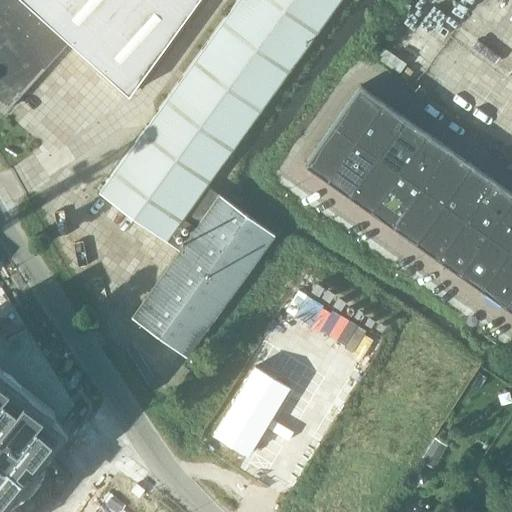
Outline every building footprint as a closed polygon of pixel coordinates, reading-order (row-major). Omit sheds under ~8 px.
[(0,0),(0,111),(4,112),(68,40),(89,59),(128,95),(197,0),(0,0)] [(238,0),(100,194),(167,242),(340,0),(238,0)] [(305,165),(511,310),(511,192),(360,86),(305,165)] [(183,219),(167,242),(180,251),(132,317),(186,356),(251,267),(258,257),(274,234),(240,209),(207,186),(183,219)] [(0,511),(6,504),(1,500),(18,479),(23,483),(38,464),(33,461),(56,432),(55,432),(74,407),(0,289),(0,511)] [(422,460),(431,466),(446,443),(436,437),(422,460)] [(483,487),(500,496),(508,484),(477,467),(474,473),(487,480),(483,487)] [(141,511),(132,505),(128,506),(108,492),(92,511),(141,511)] [(381,511),(383,510),(360,495),(347,511),(381,511)] [(494,511),(508,511),(511,506),(511,504),(502,499),(494,511)]
